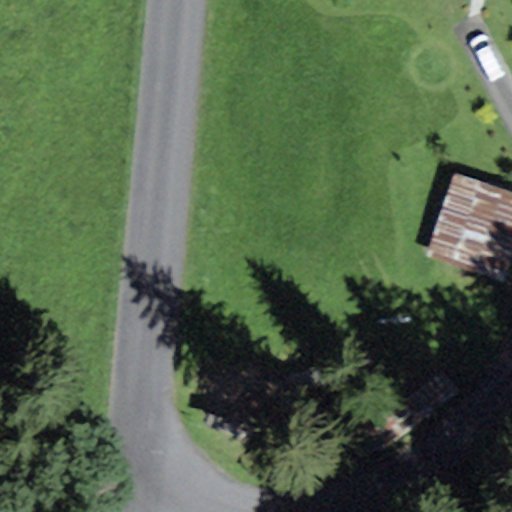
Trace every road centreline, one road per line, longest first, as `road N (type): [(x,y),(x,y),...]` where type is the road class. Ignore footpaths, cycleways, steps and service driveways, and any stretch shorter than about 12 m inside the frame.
road 1 (tertiary): [(172,0),(128,498)]
road 2 (residential): [(511,380),(449,449),(401,481),(303,511)]
